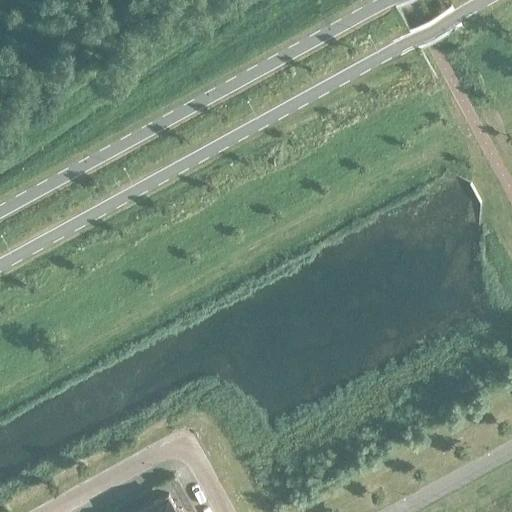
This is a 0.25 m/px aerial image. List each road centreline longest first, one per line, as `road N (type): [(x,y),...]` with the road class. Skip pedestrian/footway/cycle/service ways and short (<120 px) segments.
road 1 (secondary): [(0,264),(484,0)]
road 2 (secondary): [(388,0),(0,211)]
road 3 (residential): [(45,511),(160,449),(178,448),(191,456),(222,511)]
